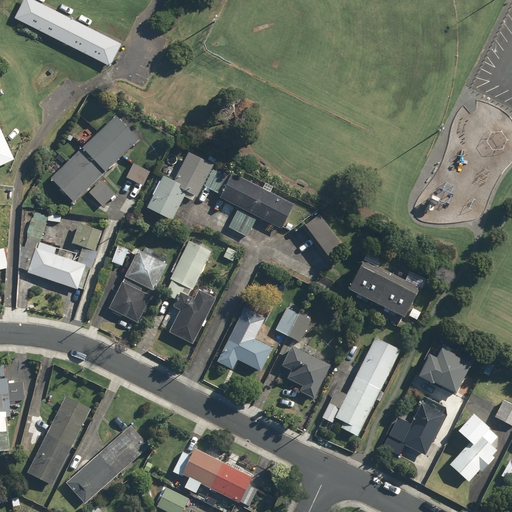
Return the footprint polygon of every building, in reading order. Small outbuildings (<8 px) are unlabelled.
[(121,45),(31,0),(23,0),(14,19),(109,67),(121,45)] [(74,202),(137,140),(114,116),(50,178),(74,202)] [(0,166),(14,161),(0,130),(0,166)] [(185,193),(196,199),(213,166),(187,153),(173,181),(162,176),(145,210),(171,222),(185,193)] [(150,173),(133,163),(125,177),(142,187),(150,173)] [(292,205),(232,175),(230,179),(214,171),(205,187),(221,196),(219,199),(238,209),(228,228),(247,238),(257,218),(280,230),(292,205)] [(115,195),(101,180),(88,193),(102,207),(115,195)] [(344,249),(318,215),(301,227),(327,262),(344,249)] [(20,245),(19,269),(27,272),(27,273),(77,291),(86,267),(72,261),(74,255),(66,252),(64,259),(53,255),(55,249),(39,244),(46,224),(30,218),(20,245)] [(102,232),(79,224),(72,243),(95,252),(102,232)] [(60,230),(49,227),(44,242),(55,246),(60,230)] [(169,330),(168,334),(192,345),(214,299),(197,292),(194,300),(187,296),(190,290),(192,291),(211,253),(188,242),(169,280),(171,281),(165,294),(177,300),(174,307),(171,306),(161,327),(169,330)] [(128,250),(116,246),(111,263),(122,266),(128,250)] [(142,287),(153,293),(167,266),(138,251),(108,309),(137,324),(151,298),(140,292),(142,287)] [(419,288),(363,259),(347,291),(403,319),(419,288)] [(311,320),(286,308),(283,313),(274,309),(265,325),(299,343),(311,320)] [(215,363),(231,371),(237,361),(259,372),(271,349),(232,329),(215,363)] [(343,423),(340,429),(357,437),(400,351),(375,339),(350,390),(346,388),(344,393),(336,389),(321,419),(332,425),(335,419),(343,423)] [(301,387),(299,393),(313,400),(330,367),(291,347),(281,367),(290,371),(286,379),(301,387)] [(420,383),(454,397),(468,365),(434,351),(420,383)] [(0,451),(8,451),(5,419),(10,418),(8,402),(24,401),(23,382),(7,383),(6,379),(4,380),(4,376),(0,376),(0,451)] [(90,410),(64,397),(26,474),(52,486),(90,410)] [(511,402),(504,398),(493,417),(511,427),(511,402)] [(444,417),(420,405),(401,444),(425,456),(444,417)] [(491,457),(496,451),(494,450),(496,448),(497,437),(473,415),(456,432),(468,444),(449,466),(468,483),(478,471),(481,474),(494,459),(491,457)] [(84,505),(149,447),(130,426),(65,484),(84,505)] [(252,478),(194,449),(181,475),(239,504),(240,502),(248,507),(257,489),(248,485),(252,478)] [(511,477),(511,461),(510,461),(501,475),(510,481),(511,477)] [(181,511),(188,499),(166,488),(156,507),(165,511),(181,511)]
